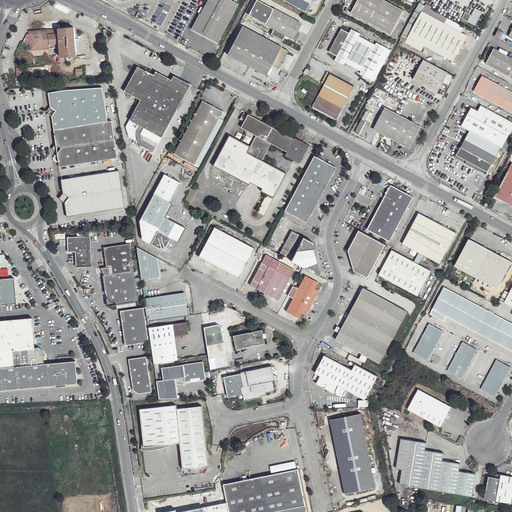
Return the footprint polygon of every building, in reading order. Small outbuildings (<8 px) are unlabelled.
[(239,6),(228,0),(207,0),(191,31),(218,46),(239,6)] [(302,24),(257,0),(256,0),(247,15),(248,16),(273,31),(271,36),(283,43),(285,37),(293,42),(294,40),(297,41),(301,31),(299,31),(302,24)] [(280,0),(305,14),(312,0),(280,0)] [(404,12),(380,0),(359,0),(352,14),(392,35),(404,12)] [(427,1),(425,0),(421,0),(401,38),(405,40),(406,41),(422,51),(425,45),(455,60),(462,45),(468,34),(463,31),(465,27),(456,22),(431,10),(432,6),(427,4),(427,1)] [(476,26),(482,13),(475,8),(471,15),(462,10),(459,16),(463,18),(462,20),(468,22),(476,26)] [(58,31),(59,43),(59,58),(75,57),(73,27),(58,28),(58,31)] [(282,47),(243,27),(228,56),(267,78),(272,67),(279,70),(289,52),(282,49),(282,47)] [(350,32),(342,28),(329,52),(336,56),(335,60),(345,65),(346,63),(361,71),(360,73),(375,81),(391,49),(377,42),(376,44),(360,36),(361,34),(352,29),(350,32)] [(59,43),(58,31),(47,31),(47,29),(28,31),(29,34),(26,34),(23,41),(30,46),(31,50),(49,49),(48,43),(59,43)] [(499,51),(494,50),(486,64),(509,78),(511,79),(511,57),(508,55),(510,53),(501,49),(499,51)] [(455,74),(423,58),(413,78),(438,91),(440,87),(444,83),(449,85),(455,74)] [(140,100),(129,120),(162,137),(189,84),(173,76),(171,80),(161,74),(156,71),(154,75),(137,66),(123,91),(140,100)] [(354,87),(328,72),(322,82),(324,85),(312,109),(336,122),(354,87)] [(511,92),(482,77),(475,92),(511,113),(511,92)] [(66,90),(47,94),(50,106),(45,112),(51,116),(56,144),(51,149),(58,154),(60,168),(118,159),(116,146),(113,147),(111,123),(106,123),(101,88),(66,90)] [(213,105),(201,99),(173,153),(199,166),(224,120),(219,117),(223,110),(213,105)] [(411,118),(386,106),(374,127),(384,134),(399,141),(411,146),(421,125),(426,115),(423,114),(419,122),(411,118)] [(511,132),(511,123),(481,106),(479,112),(471,108),(462,127),(470,132),(454,159),(487,178),(501,149),(502,151),(511,132)] [(366,111),(362,120),(355,134),(363,138),(371,123),(366,121),(371,113),(366,111)] [(261,191),(273,197),(286,172),(262,160),(272,143),(286,151),(285,154),(296,161),(300,163),(309,144),(305,142),(294,136),(293,137),(248,113),(241,127),(255,135),(250,147),(229,136),(213,166),(249,184),(251,181),(252,179),(264,184),(262,187),(261,191)] [(158,143),(162,137),(129,120),(125,127),(128,136),(136,140),(136,138),(135,136),(136,133),(136,131),(158,143)] [(336,166),(315,155),(284,209),(307,221),(336,166)] [(511,165),(495,198),(511,206),(511,165)] [(118,167),(61,177),(63,191),(58,197),(64,200),(67,215),(124,205),(118,167)] [(165,171),(140,218),(142,238),(156,244),(162,246),(165,245),(170,236),(178,239),(186,225),(165,214),(172,201),(169,199),(180,179),(165,171)] [(264,184),(252,179),(251,181),(262,187),(264,184)] [(414,196),(391,183),(367,227),(389,239),(414,196)] [(272,199),(266,196),(257,212),(264,215),(272,199)] [(456,231),(419,211),(403,242),(418,251),(415,259),(392,249),(378,275),(418,296),(432,268),(420,262),(423,255),(441,262),(456,231)] [(255,246),(215,225),(199,255),(239,276),(255,246)] [(302,235),(293,230),(279,253),(319,275),(320,271),(321,269),(320,263),(316,251),(314,238),(303,233),(302,235)] [(385,244),(358,230),(347,248),(352,270),(367,278),(385,244)] [(90,235),(67,236),(67,251),(75,250),(76,265),(91,265),(90,235)] [(511,260),(469,238),(455,265),(497,288),(511,260)] [(107,305),(139,299),(130,243),(103,247),(106,265),(101,266),(105,273),(102,273),(107,305)] [(157,257),(137,246),(141,275),(141,278),(143,282),(158,281),(157,276),(160,275),(157,257)] [(295,268),(267,254),(251,284),(280,298),(295,268)] [(318,279),(305,274),(298,287),(293,284),(288,295),(292,298),(287,310),(286,313),(298,319),(299,315),(302,318),(305,313),(307,313),(320,289),(319,288),(322,283),(317,281),(318,279)] [(0,303),(17,302),(15,277),(0,277),(0,303)] [(362,285),(336,338),(362,353),(359,359),(365,362),(368,357),(369,356),(380,362),(405,315),(408,309),(362,285)] [(511,321),(444,286),(430,313),(444,322),(447,317),(511,352),(511,321)] [(185,291),(144,297),(148,319),(187,313),(185,291)] [(144,316),(143,306),(133,308),(119,310),(123,344),(148,341),(146,323),(144,316)] [(31,318),(0,320),(0,389),(76,383),(74,361),(46,364),(44,356),(41,350),(38,347),(34,348),(31,318)] [(172,324),(174,335),(188,333),(187,322),(172,324)] [(218,322),(204,325),(208,354),(209,359),(226,355),(227,355),(221,325),(218,322)] [(172,324),(172,323),(159,323),(148,326),(154,363),(166,362),(178,359),(174,335),(172,324)] [(444,330),(429,323),(413,352),(429,361),(444,330)] [(262,329),(233,334),(238,350),(265,344),(263,333),(262,329)] [(478,348),(463,340),(447,371),(462,378),(478,348)] [(128,357),(133,388),(137,392),(151,390),(146,355),(128,357)] [(226,355),(209,359),(208,360),(210,370),(228,366),(226,355)] [(352,369),(324,355),(315,373),(320,375),(316,383),(323,387),(324,389),(326,388),(333,393),(337,385),(366,399),(378,376),(356,365),(352,369)] [(511,366),(496,357),(489,370),(480,388),(496,396),(511,366)] [(183,363),(162,365),(163,379),(156,380),(159,399),(178,398),(175,378),(184,377),(185,382),(206,379),(203,359),(183,363)] [(240,373),(224,376),(227,396),(243,393),(244,401),(266,395),(266,393),(274,391),(271,381),(274,381),(271,366),(253,370),(240,373)] [(452,405),(419,388),(409,409),(441,426),(445,419),(448,413),(452,405)] [(177,407),(176,402),(139,407),(144,448),(158,446),(180,444),(183,468),(209,466),(201,404),(177,407)] [(360,410),(330,417),(345,492),(377,487),(360,410)] [(426,441),(401,438),(396,468),(402,469),(400,484),(472,496),(476,472),(459,469),(461,462),(443,458),(445,452),(426,448),(426,441)] [(308,511),(299,466),(224,481),(227,498),(228,503),(230,511),(308,511)] [(501,476),(489,475),(485,499),(511,502),(511,473),(501,472),(501,476)] [(230,511),(228,503),(183,511),(175,511),(176,511),(170,511),(230,511)]
